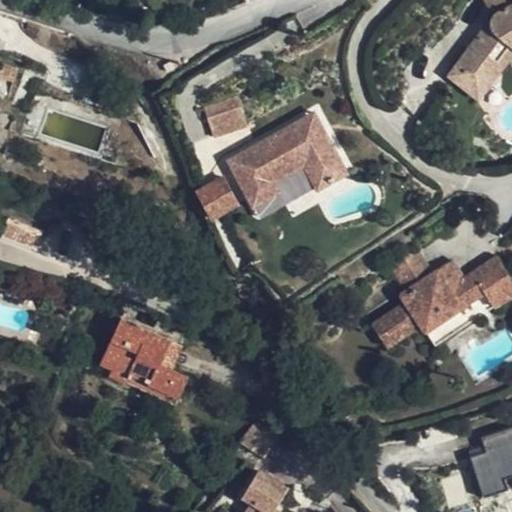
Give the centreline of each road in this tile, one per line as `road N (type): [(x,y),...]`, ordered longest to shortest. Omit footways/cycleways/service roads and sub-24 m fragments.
road 1 (residential): [(307,0),(189,36),(135,38),(0,1)]
road 2 (residential): [(387,511),(254,320),(218,299),(180,299)]
road 3 (unknown): [(399,0),(379,43),(378,87),(403,126),(441,161),(481,182),(511,181)]
